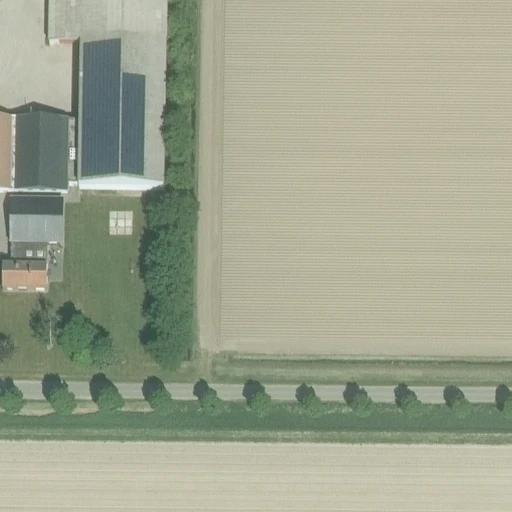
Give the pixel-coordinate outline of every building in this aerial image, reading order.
[(49,0),(49,46),(81,46),(166,46),(166,0),(49,0)] [(163,191),(166,46),(81,46),(80,123),(17,122),(0,121),(0,193),(67,194),(67,187),(78,187),(78,190),(163,191)] [(62,246),(64,203),(12,202),(11,245),(62,246)] [(91,256),(104,253),(102,240),(89,242),(91,256)] [(46,293),(46,269),(24,269),(24,252),(10,252),(10,268),(2,268),(1,291),(46,293)]
